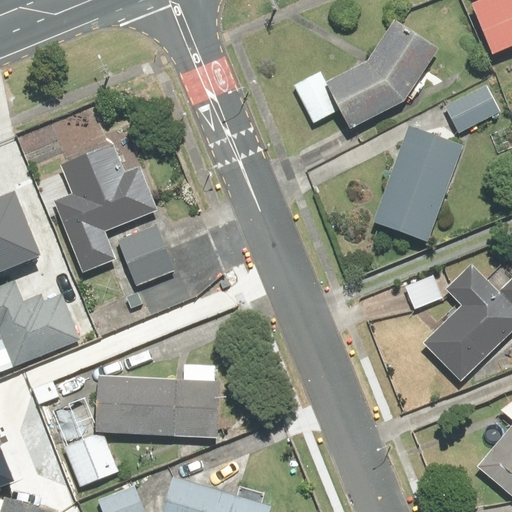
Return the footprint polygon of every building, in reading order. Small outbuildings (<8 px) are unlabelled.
[(511,49),(511,0),(482,0),(468,6),(489,58),(511,49)] [(346,132),(402,106),(438,52),(393,21),(362,67),(323,85),(346,132)] [(490,86),(448,108),(463,136),(505,114),(490,86)] [(427,246),(461,148),(405,129),(371,226),(427,246)] [(71,197),(53,204),(81,276),(116,262),(105,236),(160,215),(142,169),(123,177),(111,145),(58,165),(71,197)] [(0,269),(11,265),(12,268),(46,255),(16,182),(0,188),(0,269)] [(162,223),(118,240),(137,289),(181,273),(162,223)] [(458,385),(511,332),(511,309),(467,265),(442,289),(460,308),(420,347),(458,385)] [(14,284),(0,288),(0,336),(12,368),(78,343),(61,297),(43,304),(40,296),(22,303),(14,284)] [(96,380),(94,434),(215,438),(218,368),(182,367),(182,383),(96,380)] [(79,402),(48,413),(76,490),(115,476),(102,439),(94,442),(79,402)] [(511,501),(511,422),(474,471),(511,501)] [(0,490),(21,482),(0,429),(0,490)] [(173,478),(161,511),(269,511),(270,509),(173,478)] [(152,511),(141,485),(102,501),(106,511),(152,511)] [(0,511),(38,511),(0,500),(0,511)]
